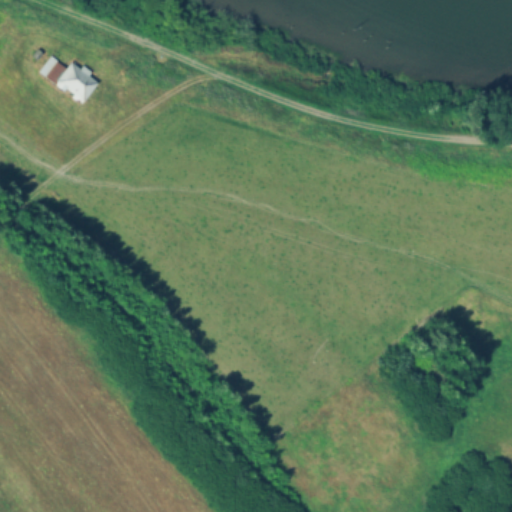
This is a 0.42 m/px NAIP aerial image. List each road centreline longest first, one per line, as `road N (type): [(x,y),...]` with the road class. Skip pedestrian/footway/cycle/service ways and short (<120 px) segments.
road 1 (track): [(511,141),(318,117),(41,0)]
road 2 (track): [(221,75),(168,91),(0,215)]
